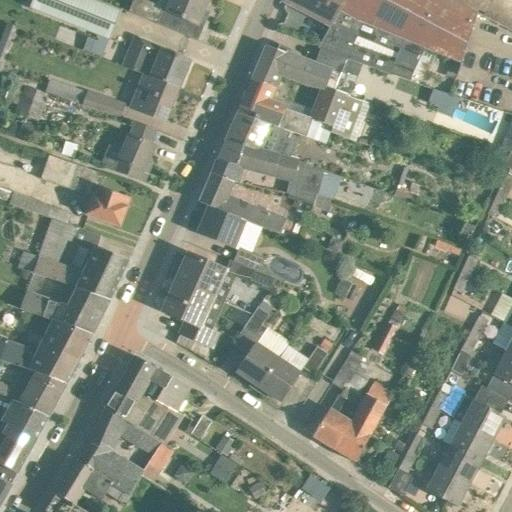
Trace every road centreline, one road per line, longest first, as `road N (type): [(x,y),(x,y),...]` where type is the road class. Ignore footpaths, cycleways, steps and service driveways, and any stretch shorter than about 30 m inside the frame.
road 1 (tertiary): [(118,329),(266,0)]
road 2 (residential): [(118,329),(394,511)]
road 3 (tertiary): [(15,511),(118,329)]
